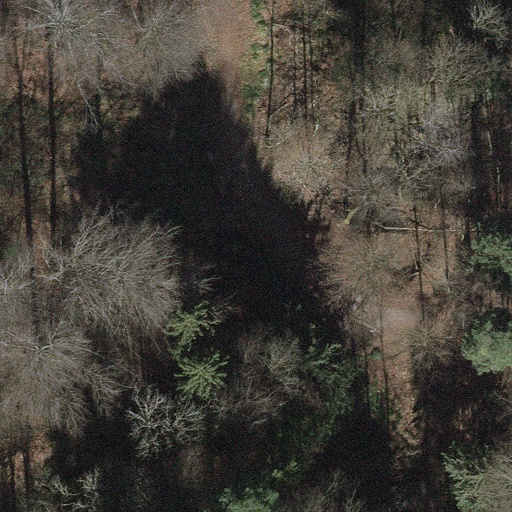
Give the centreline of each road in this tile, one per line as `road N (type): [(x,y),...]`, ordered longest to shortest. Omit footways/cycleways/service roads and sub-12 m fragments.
road 1 (track): [(229,0),(227,128),(239,187),(322,312),(349,331),(416,344),(511,329)]
road 2 (track): [(0,87),(229,63)]
